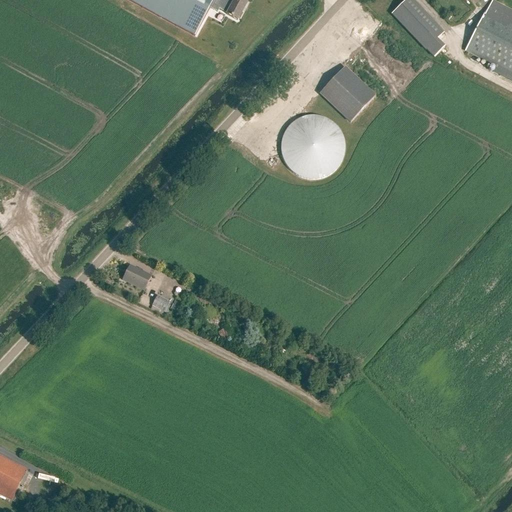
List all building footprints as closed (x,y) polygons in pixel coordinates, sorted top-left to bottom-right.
[(226,15),(237,21),(247,4),(240,0),(125,0),(195,37),(214,0),(225,0),(233,4),(226,15)] [(410,0),(406,0),(391,15),(426,51),(443,34),(410,0)] [(511,12),(492,2),(487,12),(485,11),(464,52),(511,76),(511,12)] [(357,27),(364,41),(377,35),(370,20),(357,27)] [(344,68),(320,94),(350,123),(375,97),(344,68)] [(151,277),(130,266),(122,281),(144,292),(151,277)] [(171,305),(170,305),(156,298),(151,309),(150,312),(164,319),(171,305)] [(222,342),(229,338),(224,329),(217,333),(222,342)] [(280,354),(284,346),(279,344),(275,351),(280,354)] [(268,351),(262,362),(269,365),(274,355),(268,351)] [(0,496),(12,502),(27,471),(0,457),(0,496)] [(61,475),(58,481),(75,491),(78,485),(61,475)] [(45,511),(59,511),(65,501),(54,496),(45,511)]
